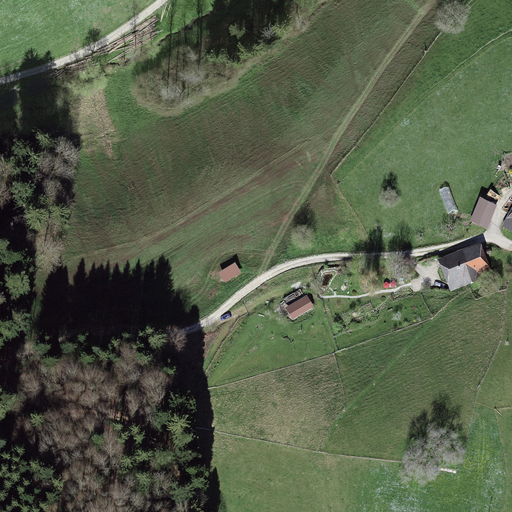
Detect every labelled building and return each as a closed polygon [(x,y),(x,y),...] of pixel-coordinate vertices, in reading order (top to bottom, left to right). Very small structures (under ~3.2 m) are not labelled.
[(481,200),(472,220),(485,225),(494,206),(481,200)] [(508,230),(508,229),(511,230),(511,209),(502,227),(508,230)] [(444,263),(451,282),(461,278),(460,276),(465,275),(468,283),(475,280),(472,272),(488,265),(481,249),(444,263)] [(241,276),(235,267),(220,277),(226,286),(241,276)] [(305,298),(288,308),(293,317),(310,307),(305,298)]
